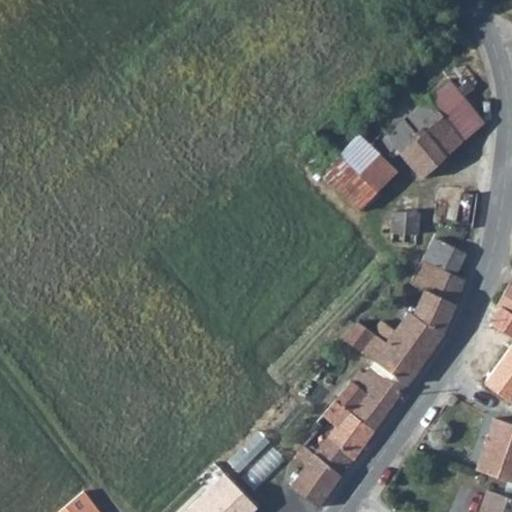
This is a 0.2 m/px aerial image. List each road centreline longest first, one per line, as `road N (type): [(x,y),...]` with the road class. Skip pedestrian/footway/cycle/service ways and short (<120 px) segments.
road 1 (unclassified): [(468,0),(509,82),(501,216),(480,299),(430,390),(344,511)]
road 2 (track): [(0,367),(112,507)]
